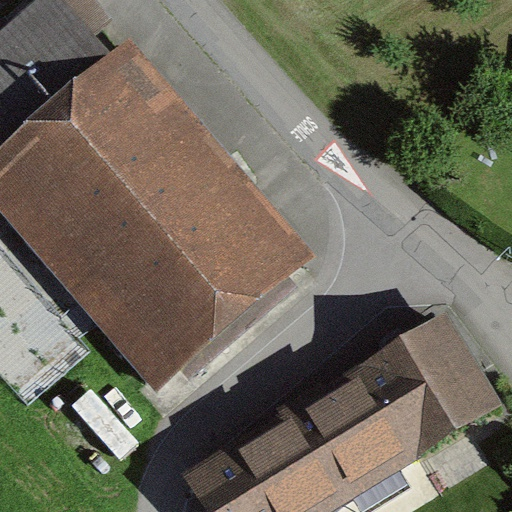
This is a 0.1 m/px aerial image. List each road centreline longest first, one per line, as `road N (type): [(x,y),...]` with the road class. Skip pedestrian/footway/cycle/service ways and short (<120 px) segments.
road 1 (unclassified): [(190,0),(414,247),(511,320)]
road 2 (track): [(168,511),(208,427),(414,247)]
